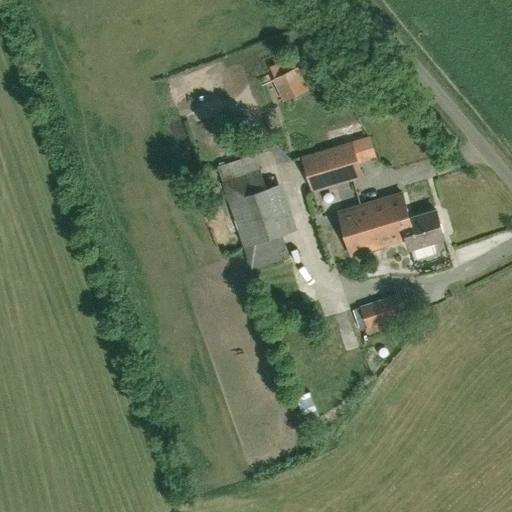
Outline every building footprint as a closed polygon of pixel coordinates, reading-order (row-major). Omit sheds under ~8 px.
[(220,67),(172,83),(181,109),(184,108),(203,101),(205,106),(230,97),(220,67)] [(298,67),(272,79),(283,102),(309,90),(298,67)] [(358,163),(376,158),(370,138),(303,156),(312,190),(362,177),(358,163)] [(217,166),(223,181),(221,181),(250,270),(290,257),(283,235),(298,230),(282,182),(267,187),(262,168),(261,169),(256,154),(217,166)] [(410,219),(402,194),(339,213),(352,256),(408,238),(403,221),(410,219)] [(408,238),(411,248),(445,237),(436,210),(410,219),(403,221),(408,238)] [(366,322),(402,309),(397,298),(362,311),(366,322)]
